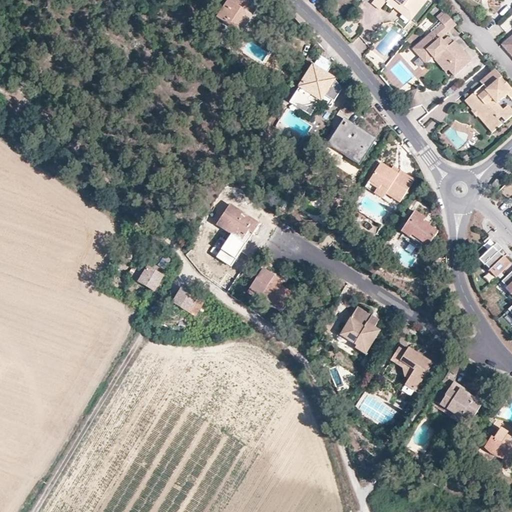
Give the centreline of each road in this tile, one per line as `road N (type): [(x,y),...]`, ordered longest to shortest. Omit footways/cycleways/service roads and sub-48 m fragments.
road 1 (track): [(361,499),(311,373),(294,350),(186,267),(34,511)]
road 2 (track): [(186,267),(104,176),(36,113),(0,92)]
road 3 (residential): [(298,248),(461,344),(508,362)]
road 4 (residential): [(449,179),(293,0)]
road 5 (residential): [(456,204),(458,279),(508,362)]
